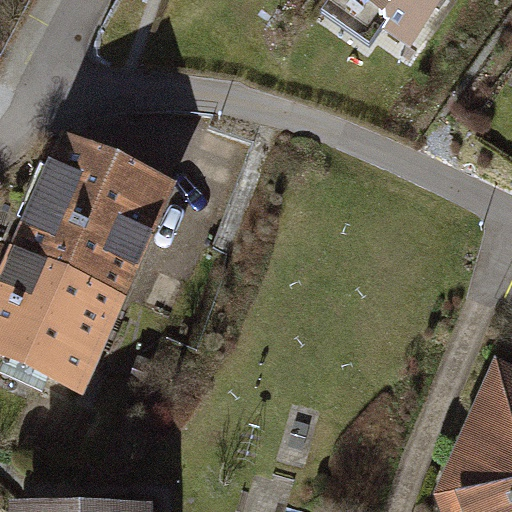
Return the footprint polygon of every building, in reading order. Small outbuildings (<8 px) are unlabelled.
[(368,0),(382,10),(386,26),(409,41),(438,0),(368,0)] [(68,146),(20,252),(120,298),(166,190),(68,146)] [(0,269),(11,275),(20,252),(0,243),(0,269)] [(120,298),(20,252),(11,275),(0,299),(0,354),(79,390),(120,298)] [(511,511),(511,379),(501,374),(461,463),(474,470),(455,511),(511,511)]
